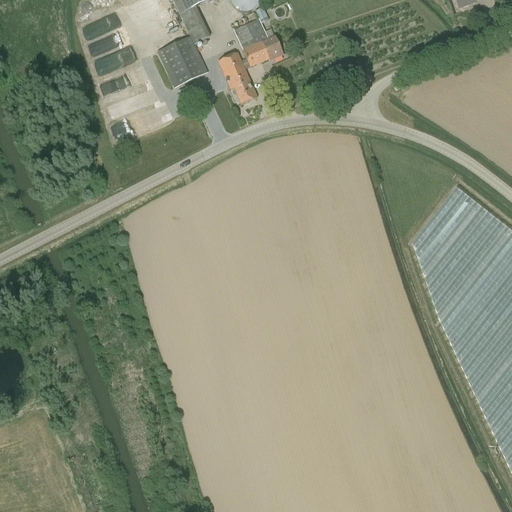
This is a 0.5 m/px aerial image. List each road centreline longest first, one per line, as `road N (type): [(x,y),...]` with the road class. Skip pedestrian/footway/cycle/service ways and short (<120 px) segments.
road 1 (tertiary): [(0,259),(268,126),(361,120)]
road 2 (unclassified): [(361,120),(382,84),(511,31)]
road 3 (tertiary): [(361,120),(449,150),(511,198)]
